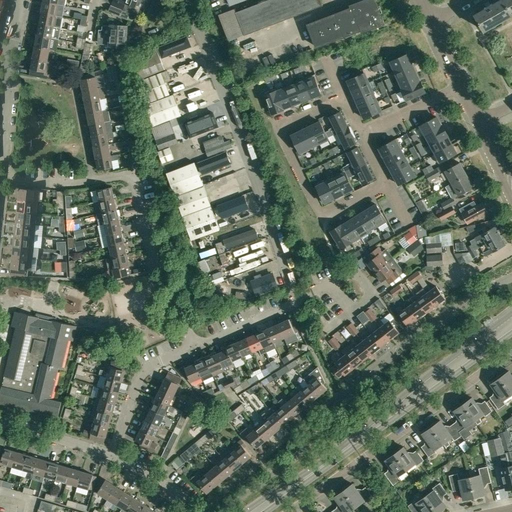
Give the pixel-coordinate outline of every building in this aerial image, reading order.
[(135,7),(136,5),(138,6),(139,0),(103,0),(103,1),(112,5),(111,6),(122,10),(125,3),(135,7)] [(269,0),(236,13),(234,9),(219,15),(229,41),(322,6),(319,0),(269,0)] [(357,6),(307,25),(316,47),(373,25),(372,23),(381,20),(383,24),(373,0),(366,0),(356,4),(357,6)] [(511,15),(503,0),(500,0),(491,5),(486,8),(474,15),(484,31),(501,21),(502,22),(506,20),(506,18),(511,15)] [(511,0),(503,0),(511,15),(511,14),(511,0)] [(64,6),(57,5),(43,2),(40,13),(55,16),(62,17),(64,6)] [(108,12),(123,18),(125,12),(117,9),(110,6),(108,12)] [(55,16),(40,13),(38,24),(53,27),(55,16)] [(51,38),(53,27),(38,24),(36,35),(51,38)] [(98,30),(98,35),(126,37),(127,26),(109,25),(109,26),(102,26),(101,30),(98,30)] [(34,47),(49,49),(51,38),(36,35),(34,47)] [(125,48),(126,37),(98,35),(97,40),(101,40),(100,43),(101,45),(108,45),(108,47),(125,48)] [(190,50),(187,40),(160,50),(163,60),(190,50)] [(85,43),(83,55),(79,72),(82,74),(86,72),(89,56),(91,44),(85,43)] [(49,49),(34,47),(32,58),(47,61),(49,49)] [(134,65),(140,79),(164,69),(156,49),(143,54),(145,60),(134,65)] [(392,72),(411,64),(407,54),(388,63),(392,72)] [(29,75),(44,78),(51,80),(54,62),(47,61),(32,58),(29,75)] [(112,65),(115,85),(121,84),(117,64),(112,65)] [(399,81),(415,73),(411,64),(392,72),(393,73),(395,72),(399,81)] [(175,85),(199,77),(196,66),(171,74),(175,85)] [(167,71),(161,73),(165,83),(170,81),(167,71)] [(169,94),(165,83),(161,73),(138,82),(138,83),(146,103),(169,94)] [(352,90),(368,83),(364,73),(347,81),(352,90)] [(400,91),(420,82),(419,82),(415,73),(399,81),(403,89),(400,91)] [(304,79),(311,98),(321,94),(314,75),(304,79)] [(80,80),(82,92),(97,89),(95,77),(80,80)] [(294,82),(301,102),(311,98),(304,79),(294,82)] [(284,86),(292,105),(301,102),(294,82),(294,83),(294,85),(286,88),(285,86),(284,86)] [(420,82),(400,91),(404,101),(425,92),(420,82)] [(368,83),(352,90),(356,100),(372,92),(368,83)] [(275,89),(283,110),(283,109),(292,105),(284,86),(275,90),(275,89)] [(85,103),(99,100),(104,99),(102,88),(97,89),(82,92),(85,103)] [(272,114),(283,110),(275,89),(264,93),(266,98),(265,98),(267,104),(268,103),(272,114)] [(372,92),(356,100),(360,109),(376,102),(372,92)] [(168,96),(162,99),(145,105),(153,127),(181,116),(173,94),(168,96)] [(85,103),(87,114),(101,111),(99,100),(85,103)] [(376,102),(360,109),(364,119),(381,111),(376,102)] [(107,110),(101,111),(87,114),(89,125),(104,122),(109,121),(107,111),(107,110)] [(330,117),(338,133),(348,128),(348,127),(347,127),(340,112),(330,117)] [(194,135),(221,123),(218,116),(191,128),(194,135)] [(418,127),(423,136),(442,126),(441,126),(436,117),(418,127)] [(89,125),(91,137),(112,133),(109,121),(104,122),(89,125)] [(170,121),(151,128),(159,150),(178,143),(170,121)] [(310,127),(319,145),(329,140),(320,122),(310,127)] [(442,126),(423,136),(423,137),(425,136),(430,144),(447,135),(442,126)] [(319,145),(310,127),(301,131),(310,150),(319,145)] [(353,137),(348,128),(338,133),(345,149),(355,144),(352,137),(353,137)] [(310,150),(301,131),(291,136),(300,155),(310,150)] [(91,137),(93,148),(108,145),(107,139),(113,138),(112,133),(91,137)] [(447,136),(447,135),(430,144),(435,153),(433,154),(451,144),(446,136),(447,136)] [(199,144),(203,155),(227,146),(224,136),(199,144)] [(379,148),(384,158),(402,148),(397,139),(379,148)] [(456,154),(451,144),(433,154),(438,164),(456,154)] [(108,145),(93,148),(96,159),(110,156),(108,145)] [(350,171),(365,163),(357,147),(347,152),(352,162),(346,165),(350,171)] [(157,152),(162,164),(173,160),(169,148),(157,152)] [(389,167),(405,158),(400,150),(402,148),(384,158),(389,167)] [(203,176),(232,164),(227,153),(198,165),(203,176)] [(116,155),(110,156),(96,159),(98,171),(113,168),(111,161),(117,160),(116,155)] [(394,176),(410,167),(405,158),(389,167),(394,176)] [(166,174),(175,197),(203,186),(194,163),(166,174)] [(365,163),(350,171),(353,178),(358,175),(363,184),(373,179),(365,163)] [(451,184),(466,175),(460,163),(444,172),(451,184)] [(321,172),(318,167),(312,170),(314,175),(321,172)] [(410,167),(394,176),(399,185),(415,176),(410,167)] [(437,170),(426,176),(429,181),(440,175),(437,170)] [(334,175),(343,194),(353,189),(344,171),(334,175)] [(325,180),(334,198),(343,194),(334,175),(325,180)] [(473,188),(466,175),(451,184),(458,196),(473,188)] [(334,198),(325,180),(315,185),(324,203),(334,198)] [(183,217),(211,207),(203,186),(175,197),(183,217)] [(111,187),(96,191),(92,192),(95,203),(99,202),(114,199),(113,197),(115,197),(115,194),(113,194),(111,187)] [(213,204),(241,194),(239,187),(210,197),(213,204)] [(18,188),(17,200),(37,202),(38,191),(18,188)] [(431,210),(433,215),(434,215),(455,204),(452,198),(441,204),(441,205),(431,210)] [(114,199),(99,202),(102,213),(116,210),(116,209),(118,209),(117,205),(115,205),(114,199)] [(36,214),(37,202),(17,200),(15,212),(30,213),(36,214)] [(460,209),(462,213),(468,224),(487,213),(481,203),(476,205),(474,201),(460,209)] [(376,205),(367,210),(378,228),(387,222),(376,205)] [(211,208),(211,207),(183,217),(191,240),(219,230),(211,208)] [(452,207),(437,214),(441,221),(456,213),(452,207)] [(116,210),(102,213),(104,225),(119,221),(116,210)] [(367,210),(358,216),(369,233),(368,231),(376,226),(377,228),(378,228),(367,210)] [(421,215),(425,221),(431,218),(427,211),(421,215)] [(15,212),(14,223),(35,225),(36,214),(30,213),(15,212)] [(358,216),(349,221),(360,239),(369,233),(358,216)] [(222,227),(232,224),(230,218),(220,222),(222,227)] [(119,221),(104,225),(107,236),(121,232),(121,231),(122,230),(122,227),(120,228),(119,221)] [(341,225),(340,226),(352,244),(360,239),(349,221),(341,226),(341,225)] [(33,237),(35,225),(14,223),(13,234),(33,237)] [(416,227),(418,238),(424,237),(422,223),(416,227)] [(351,244),(352,244),(340,226),(331,232),(337,241),(336,242),(339,247),(340,246),(341,248),(350,243),(351,244)] [(226,249),(259,236),(256,228),(223,241),(226,249)] [(477,242),(480,247),(500,236),(498,233),(499,232),(497,229),(495,228),(472,240),(474,244),(477,242)] [(73,232),(75,239),(82,238),(81,230),(73,232)] [(121,232),(107,236),(109,247),(124,244),(121,232)] [(409,245),(416,240),(410,233),(404,238),(409,245)] [(12,245),(12,246),(32,248),(33,237),(13,234),(13,238),(10,238),(10,244),(12,245)] [(500,236),(480,247),(485,256),(505,245),(504,244),(505,243),(503,239),(502,239),(500,236)] [(412,256),(418,251),(423,247),(418,240),(406,249),(412,256)] [(74,243),(76,252),(83,250),(81,241),(74,243)] [(57,250),(60,250),(66,250),(65,242),(56,242),(57,250)] [(221,242),(215,244),(219,254),(224,252),(221,242)] [(441,242),(426,243),(426,253),(441,252),(441,242)] [(124,244),(109,247),(112,258),(126,255),(126,253),(128,253),(127,250),(125,250),(124,244)] [(231,255),(233,260),(260,249),(258,245),(231,255)] [(468,250),(463,253),(470,253),(475,250),(472,245),(467,248),(468,250)] [(11,257),(26,259),(31,259),(32,248),(12,246),(11,257)] [(386,250),(382,253),(378,247),(368,255),(371,260),(367,264),(374,273),(392,259),(386,250)] [(470,253),(463,253),(461,254),(467,264),(473,260),(472,258),(478,255),(475,250),(470,253)] [(225,253),(219,255),(222,265),(228,263),(225,253)] [(128,260),(126,255),(112,258),(107,259),(108,262),(107,262),(108,265),(109,265),(110,270),(112,270),(129,266),(129,265),(130,265),(129,260),(128,260)] [(441,256),(425,257),(426,267),(442,266),(441,256)] [(24,276),(26,259),(11,257),(9,275),(24,276)] [(389,283),(399,275),(403,273),(392,259),(374,273),(381,282),(386,279),(389,283)] [(223,269),(207,275),(210,284),(211,284),(226,278),(223,269)] [(418,272),(413,275),(417,280),(422,277),(418,272)] [(228,277),(230,283),(243,280),(241,274),(228,277)] [(413,275),(409,278),(412,283),(417,280),(413,275)] [(395,288),(398,294),(403,290),(399,285),(395,288)] [(427,293),(436,306),(445,299),(436,287),(427,293)] [(394,297),(398,294),(395,288),(390,292),(394,297)] [(414,295),(417,300),(427,313),(436,306),(427,293),(423,289),(414,295)] [(380,310),(385,306),(379,299),(374,302),(380,310)] [(417,300),(408,307),(417,320),(427,313),(417,300)] [(417,320),(408,307),(398,314),(408,326),(417,320)] [(368,317),(373,313),(369,309),(364,313),(368,317)] [(68,340),(69,340),(73,341),(77,326),(51,320),(50,322),(39,320),(40,318),(22,314),(15,311),(11,327),(16,328),(2,388),(1,388),(0,391),(0,403),(25,410),(25,411),(57,418),(61,402),(51,400),(50,400),(58,367),(62,368),(62,367),(61,367),(66,348),(68,340)] [(368,317),(364,313),(363,311),(357,316),(363,324),(369,319),(368,317)] [(373,313),(368,317),(369,319),(371,322),(377,318),(373,313)] [(294,317),(283,322),(289,336),(300,331),(294,317)] [(380,327),(390,340),(399,333),(389,320),(384,325),(381,322),(378,324),(380,327)] [(283,322),(271,327),(278,341),(289,336),(283,322)] [(346,327),(350,331),(355,327),(351,323),(346,327)] [(278,341),(271,327),(260,332),(269,351),(276,348),(273,343),(278,341)] [(359,332),(355,327),(350,331),(353,336),(359,332)] [(381,347),(390,340),(380,327),(371,334),(381,347)] [(249,337),(255,351),(258,350),(261,355),(269,351),(260,332),(249,337)] [(372,354),(381,347),(371,334),(362,342),(372,354)] [(244,356),(255,351),(249,337),(237,342),(244,356)] [(328,341),(332,346),(337,342),(333,337),(328,341)] [(237,342),(226,347),(232,361),(244,356),(237,342)] [(337,342),(332,346),(335,350),(341,346),(337,342)] [(354,342),(350,345),(363,361),(372,354),(362,342),(357,346),(354,342)] [(354,368),(363,361),(350,345),(341,352),(344,356),(354,368)] [(233,363),(232,361),(226,347),(225,348),(226,350),(216,354),(223,368),(233,363)] [(212,373),(223,368),(216,354),(215,352),(205,356),(212,373)] [(194,361),(195,364),(201,377),(212,373),(205,356),(194,361)] [(345,375),(354,368),(344,356),(335,363),(336,364),(331,368),(339,378),(344,374),(345,375)] [(191,382),(201,377),(195,364),(186,368),(184,366),(179,369),(184,376),(187,374),(191,382)] [(98,376),(107,378),(121,382),(124,371),(110,367),(108,373),(104,372),(104,371),(100,370),(98,376)] [(303,379),(308,385),(318,397),(327,389),(323,384),(324,383),(317,367),(303,379)] [(505,373),(499,377),(511,394),(511,376),(509,371),(506,374),(505,373)] [(160,388),(174,395),(179,385),(182,378),(168,372),(165,378),(160,388)] [(503,401),(511,394),(499,377),(493,381),(493,382),(490,385),(495,391),(494,391),(494,393),(494,394),(489,398),(498,410),(505,404),(503,401)] [(118,393),(121,382),(107,378),(103,389),(118,393)] [(240,384),(234,389),(237,394),(244,389),(240,384)] [(295,387),(299,392),(309,404),(318,397),(308,385),(304,389),(299,384),(295,387)] [(155,399),(169,405),(174,395),(160,388),(155,399)] [(115,404),(118,393),(103,389),(100,400),(115,404)] [(309,404),(299,392),(290,400),(300,411),(309,404)] [(277,402),(282,407),(291,419),(300,411),(290,400),(286,404),(282,398),(277,402)] [(462,404),(475,421),(477,425),(481,422),(479,418),(483,415),(485,417),(492,411),(485,401),(480,405),(479,404),(477,403),(476,404),(472,398),(469,400),(468,399),(462,404)] [(164,416),(166,410),(172,413),(174,408),(169,405),(155,399),(150,409),(164,416)] [(112,415),(115,404),(100,400),(97,411),(112,415)] [(466,427),(475,421),(462,404),(456,408),(457,409),(454,411),(458,417),(457,418),(457,420),(457,421),(453,424),(461,436),(468,431),(466,427)] [(269,409),(273,414),(283,426),(291,419),(282,407),(277,411),(275,408),(273,405),(269,409)] [(164,416),(150,409),(145,419),(159,426),(164,416)] [(108,426),(112,415),(97,411),(94,422),(108,426)] [(273,414),(264,422),(274,433),(283,426),(273,414)] [(159,426),(145,419),(140,430),(154,436),(159,426)] [(454,441),(461,436),(453,424),(448,428),(447,427),(445,426),(444,427),(440,421),(437,423),(436,422),(430,426),(443,444),(446,448),(450,445),(447,440),(451,438),(454,441)] [(105,437),(108,426),(94,422),(91,433),(105,437)] [(264,422),(255,429),(265,440),(274,433),(264,422)] [(443,444),(430,426),(424,431),(425,432),(422,434),(426,440),(425,441),(425,443),(426,444),(421,447),(428,457),(436,452),(434,450),(443,444)] [(247,443),(250,441),(256,448),(265,440),(255,429),(250,433),(246,429),(239,434),(247,443)] [(154,436),(140,430),(135,440),(141,443),(139,447),(153,453),(157,445),(151,442),(154,436)] [(510,436),(508,431),(501,433),(504,445),(510,444),(508,437),(510,436)] [(492,456),(500,454),(504,453),(500,438),(488,441),(488,442),(491,455),(492,456)] [(230,449),(242,464),(251,456),(244,448),(247,446),(241,439),(230,449)] [(464,441),(459,445),(464,453),(470,449),(464,441)] [(400,449),(394,453),(406,470),(415,464),(416,466),(423,461),(416,451),(411,454),(411,453),(409,453),(408,454),(403,448),(400,450),(400,449)] [(0,463),(12,467),(16,452),(5,449),(0,463)] [(242,464),(230,449),(225,454),(222,450),(218,453),(221,457),(233,471),(242,464)] [(184,460),(190,455),(186,451),(180,456),(184,460)] [(16,452),(12,467),(23,470),(27,455),(16,452)] [(397,477),(406,470),(394,453),(387,457),(388,459),(385,461),(390,467),(389,467),(388,469),(389,470),(384,474),(393,486),(400,480),(397,477)] [(38,459),(27,455),(23,470),(29,472),(27,478),(32,479),(34,473),(38,459)] [(224,478),(233,471),(221,457),(216,461),(213,457),(209,461),(215,467),(224,478)] [(38,459),(34,473),(45,476),(49,462),(38,459)] [(60,465),(49,462),(45,476),(56,480),(60,465)] [(71,468),(60,465),(56,480),(66,483),(71,468)] [(215,467),(206,474),(216,486),(224,478),(215,467)] [(469,478),(474,498),(482,497),(481,495),(485,495),(483,487),(484,487),(485,485),(485,484),(491,483),(487,467),(478,469),(480,475),(469,478)] [(511,489),(511,482),(508,467),(500,468),(505,490),(507,489),(509,490),(511,490),(511,489)] [(71,468),(66,483),(77,486),(82,472),(71,468)] [(93,475),(82,472),(77,486),(89,489),(92,490),(97,476),(93,475)] [(216,486),(206,474),(197,482),(206,493),(216,486)] [(474,498),(469,478),(459,480),(457,474),(449,476),(453,492),(458,491),(459,492),(460,493),(461,493),(463,500),(467,499),(467,500),(474,498)] [(107,499),(115,486),(105,480),(97,493),(107,499)] [(425,497),(436,511),(440,511),(444,510),(443,509),(446,506),(442,500),(443,498),(442,497),(447,493),(439,483),(432,488),(434,490),(425,497)] [(343,490),(355,507),(364,501),(365,503),(373,498),(365,487),(360,491),(360,490),(358,490),(357,490),(352,484),(349,486),(349,485),(343,490)] [(115,486),(107,499),(117,505),(125,492),(115,486)] [(348,511),(355,507),(343,490),(337,494),(337,495),(334,497),(339,503),(338,504),(337,506),(338,507),(333,510),(334,511),(348,511)] [(125,511),(126,511),(135,499),(125,492),(117,505),(122,508),(119,511),(125,511)] [(436,511),(425,497),(416,503),(415,501),(408,506),(411,511),(436,511)] [(139,511),(144,505),(135,499),(126,511),(125,511),(139,511)] [(55,511),(57,506),(41,501),(39,509),(48,511),(55,511)]
